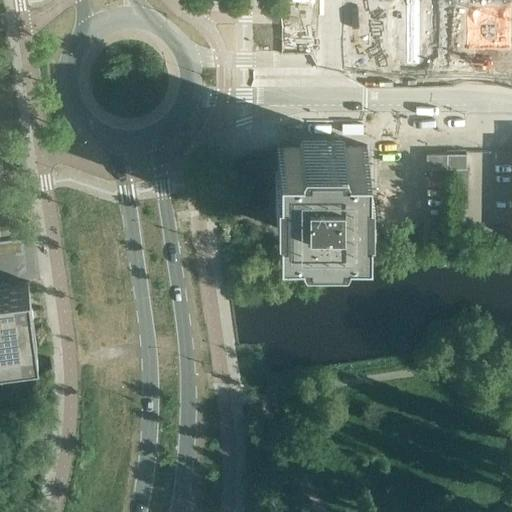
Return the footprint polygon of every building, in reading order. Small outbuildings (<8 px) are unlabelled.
[(511,0),(350,0),(351,65),(444,65),(444,49),(511,49),(511,0)] [(363,167),(368,167),(368,144),(340,144),(278,144),(278,168),(283,167),(283,205),(278,205),(278,228),(305,228),(341,228),(368,228),(368,205),(363,205),(363,167)] [(447,152),(426,152),(426,167),(447,167),(447,152)] [(466,152),(447,152),(447,167),(466,167),(466,152)] [(467,206),(467,168),(453,168),(453,206),(467,206)] [(0,350),(27,345),(36,343),(28,281),(19,282),(0,284),(0,350)]
